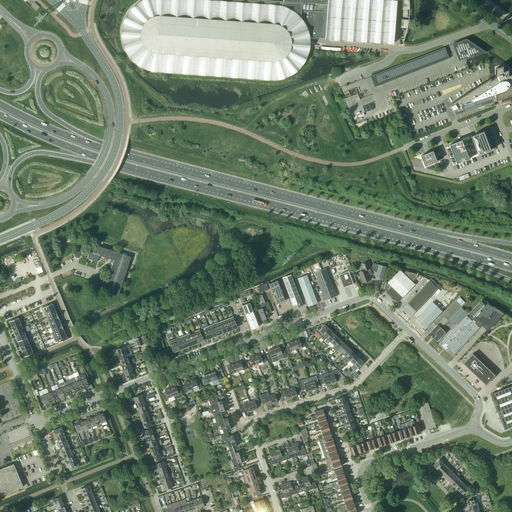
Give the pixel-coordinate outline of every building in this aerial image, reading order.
[(156,71),(269,80),(272,80),(275,79),(278,79),(281,79),(287,77),(289,75),(292,74),(294,72),(297,70),(299,68),(301,66),(303,64),(304,61),(306,59),(307,56),(308,53),(309,51),(309,48),(309,45),(310,42),(309,39),(309,37),(325,38),(325,39),(382,43),(393,44),(393,41),(396,0),(397,1),(397,0),(140,0),(138,1),(136,3),(133,5),(131,7),(129,9),(127,11),(126,14),(124,16),(123,19),(122,22),(121,25),(121,28),(120,30),(120,33),(120,36),(121,39),(121,42),(122,45),(123,48),(124,50),(126,53),(127,55),(132,60),(134,62),(137,64),(139,66),(142,67),(144,69),(147,70),(150,70),(153,71),(156,71)] [(35,3),(31,6),(36,11),(40,7),(35,3)] [(401,19),(400,25),(400,28),(407,28),(407,25),(408,19),(401,19)] [(467,38),(453,44),(459,59),(459,60),(468,58),(487,52),(482,48),(467,39),(467,38)] [(371,76),(375,87),(450,58),(445,47),(371,76)] [(511,73),(510,74),(510,69),(504,70),(504,65),(496,68),(496,77),(492,80),(491,78),(450,104),(451,106),(450,106),(452,109),(453,109),(454,114),(508,96),(509,96),(510,95),(511,95),(511,94),(511,73)] [(364,105),(366,112),(375,108),(372,102),(364,105)] [(472,136),(479,154),(479,155),(492,150),(485,131),(472,136)] [(450,144),(458,163),(470,158),(463,139),(450,144)] [(422,155),(426,166),(438,161),(434,150),(422,155)] [(80,240),(76,253),(74,253),(76,258),(80,256),(85,242),(80,240)] [(106,257),(114,260),(105,286),(113,289),(112,292),(118,294),(128,263),(130,264),(133,256),(123,252),(123,254),(95,245),(92,253),(89,252),(87,258),(97,262),(98,258),(105,260),(106,257)] [(372,273),(370,268),(371,268),(369,261),(362,264),(364,270),(359,272),(363,282),(371,279),(369,274),(372,273)] [(387,266),(379,264),(377,272),(376,277),(384,279),(387,266)] [(326,300),(328,299),(337,296),(326,268),(315,272),(319,283),(326,300)] [(387,292),(395,299),(398,302),(416,284),(413,282),(416,278),(417,273),(406,271),(404,273),(400,269),(388,282),(387,283),(387,284),(386,285),(386,286),(386,287),(386,288),(386,289),(388,290),(387,291),(387,292)] [(344,287),(354,284),(349,271),(339,275),(344,287)] [(298,307),(303,305),(291,274),(283,277),(293,305),(297,304),(298,307)] [(297,278),(308,306),(318,302),(307,274),(297,278)] [(277,304),(286,300),(278,280),(269,283),(273,294),(272,295),(275,303),(276,303),(277,304)] [(412,316),(416,311),(417,311),(439,288),(430,280),(408,303),(403,308),(412,316)] [(237,295),(241,304),(245,302),(244,298),(251,295),(249,290),(237,295)] [(457,301),(462,306),(465,303),(460,297),(457,301)] [(441,345),(444,348),(446,350),(447,350),(446,349),(447,347),(454,354),(480,328),(472,321),(474,319),(477,322),(478,320),(488,330),(505,313),(498,309),(482,299),(482,300),(468,314),(470,316),(469,317),(467,316),(442,342),(444,344),(442,345),(441,344),(441,345)] [(261,308),(258,309),(262,320),(270,317),(268,313),(272,312),(267,301),(267,302),(263,303),(261,304),(260,305),(261,308)] [(416,319),(416,320),(425,329),(442,311),(433,302),(416,319)] [(52,303),(43,307),(45,312),(54,308),(52,303)] [(258,327),(259,327),(249,303),(242,305),(251,329),(258,327)] [(467,312),(462,307),(450,319),(456,325),(467,312)] [(54,308),(45,312),(48,317),(56,313),(54,308)] [(56,313),(48,317),(50,322),(58,318),(56,313)] [(233,316),(228,318),(232,329),(237,327),(233,316)] [(18,317),(9,321),(11,326),(20,323),(18,317)] [(58,318),(50,322),(52,327),(61,323),(58,318)] [(228,318),(223,320),(227,331),(232,329),(228,318)] [(223,320),(218,322),(222,333),(227,331),(223,320)] [(218,322),(213,324),(217,335),(222,333),(218,322)] [(20,323),(11,326),(14,331),(22,328),(20,323)] [(61,323),(52,327),(54,332),(63,328),(61,323)] [(208,326),(212,337),(217,335),(213,324),(208,326)] [(322,334),(328,328),(324,324),(320,329),(318,327),(315,331),(320,336),(322,334)] [(429,333),(434,338),(437,341),(446,332),(438,324),(429,333)] [(202,328),(207,339),(212,337),(208,326),(202,328)] [(22,328),(14,331),(16,336),(25,332),(22,328)] [(63,328),(54,332),(56,337),(65,333),(63,328)] [(332,332),(328,328),(322,334),(320,336),(324,340),(332,332)] [(199,329),(194,331),(195,333),(198,342),(204,340),(199,329)] [(25,332),(16,336),(18,341),(27,337),(25,332)] [(328,344),(330,342),(336,335),(332,332),(324,340),(324,341),(328,344)] [(65,333),(56,337),(58,342),(67,338),(65,333)] [(189,333),(184,335),(188,346),(194,344),(190,335),(189,333)] [(195,333),(190,335),(194,344),(198,342),(195,333)] [(184,335),(179,337),(180,339),(183,348),(188,346),(184,335)] [(340,339),(336,335),(330,342),(334,345),(340,339)] [(27,337),(18,341),(20,346),(29,342),(27,337)] [(299,338),(293,340),(296,349),(302,347),(302,348),(305,346),(303,340),(300,341),(299,338)] [(174,339),(169,341),(173,352),(178,350),(175,341),(174,339)] [(180,339),(175,341),(178,350),(183,348),(180,339)] [(338,349),(344,343),(340,339),(334,345),(332,348),(336,351),(338,349)] [(296,349),(293,340),(288,342),(289,345),(286,346),(288,353),(291,352),(291,351),(296,349)] [(29,342),(20,346),(22,351),(31,347),(29,342)] [(348,347),(344,343),(338,349),(342,353),(348,347)] [(118,354),(131,350),(130,348),(125,349),(124,346),(116,349),(118,354)] [(279,346),(274,348),(278,360),(287,357),(283,347),(280,348),(279,346)] [(31,347),(22,351),(24,356),(33,353),(31,347)] [(342,353),(346,357),(352,350),(348,347),(342,353)] [(270,363),(278,360),(274,348),(268,350),(269,353),(267,354),(270,363)] [(119,359),(127,357),(127,354),(131,352),(131,350),(118,354),(119,359)] [(356,354),(352,350),(346,357),(344,359),(347,363),(350,360),(356,354)] [(260,353),(254,355),(258,364),(263,362),(263,363),(266,361),(264,355),(261,356),(260,353)] [(495,375),(473,353),(464,363),(486,384),(495,375)] [(350,360),(354,364),(359,358),(356,354),(350,360)] [(252,366),(258,364),(254,355),(249,357),(250,360),(247,361),(250,368),(253,367),(252,366)] [(363,362),(359,358),(354,364),(358,368),(363,362)] [(123,370),(131,367),(130,364),(135,363),(134,360),(121,365),(123,370)] [(240,361),(235,363),(238,371),(243,369),(244,370),(247,369),(244,362),(241,363),(240,361)] [(233,373),(238,371),(235,363),(229,365),(230,368),(228,369),(230,375),(233,374),(233,373)] [(327,373),(328,376),(331,384),(337,382),(336,379),(341,378),(340,372),(337,369),(327,373)] [(137,370),(125,375),(126,380),(134,377),(133,374),(138,373),(137,370)] [(214,371),(209,373),(212,381),(218,379),(218,380),(221,379),(218,372),(215,373),(214,371)] [(207,383),(212,381),(209,373),(204,375),(205,377),(202,379),(204,385),(207,384),(207,383)] [(331,384),(328,376),(327,373),(319,376),(319,377),(322,384),(325,383),(326,386),(331,384)] [(79,375),(84,388),(89,386),(86,378),(83,379),(81,374),(79,375)] [(78,381),(76,382),(79,390),(84,388),(79,375),(77,376),(78,381)] [(307,379),(308,382),(311,391),(317,389),(316,386),(319,385),(317,378),(314,379),(313,377),(307,379)] [(71,378),(69,379),(74,392),(79,390),(76,382),(73,383),(71,378)] [(195,378),(189,380),(193,389),(198,386),(198,387),(201,386),(199,380),(196,381),(195,378)] [(68,385),(66,386),(69,394),(74,392),(69,379),(67,380),(68,385)] [(306,392),(311,391),(308,382),(303,384),(302,379),(298,380),(302,391),(305,390),(306,392)] [(187,391),(193,389),(189,380),(184,382),(185,385),(182,386),(185,393),(188,392),(187,391)] [(61,382),(59,383),(64,396),(69,394),(66,386),(63,387),(61,382)] [(58,389),(56,390),(59,398),(64,396),(59,383),(57,384),(58,389)] [(294,387),(289,389),(292,397),(297,395),(296,393),(299,392),(297,385),(294,386),(294,387)] [(504,430),(505,430),(511,427),(511,385),(490,394),(504,430)] [(51,386),(49,387),(54,400),(59,398),(56,390),(53,391),(51,386)] [(175,386),(170,388),(173,396),(175,399),(183,396),(179,387),(176,388),(175,386)] [(48,393),(46,394),(49,402),(54,400),(49,387),(47,388),(48,393)] [(168,398),(173,396),(170,388),(165,390),(166,392),(162,394),(165,401),(169,400),(168,398)] [(292,397),(289,389),(283,390),(283,389),(280,390),(282,397),(285,396),(286,399),(292,397)] [(49,402),(46,394),(43,395),(41,391),(38,392),(44,404),(49,402)] [(274,393),(269,395),(272,404),(277,402),(276,399),(279,398),(277,391),(274,392),(274,393)] [(266,405),(272,404),(269,395),(268,392),(259,395),(262,404),(265,403),(266,405)] [(135,402),(148,398),(147,396),(142,397),(141,394),(133,397),(135,402)] [(211,410),(227,404),(226,399),(218,402),(217,399),(222,397),(221,394),(215,396),(216,398),(209,400),(211,405),(209,406),(211,410)] [(336,399),(338,404),(351,400),(350,398),(347,399),(347,398),(346,397),(345,397),(345,396),(336,399)] [(135,402),(137,407),(145,405),(144,402),(149,400),(148,398),(135,402)] [(255,400),(249,402),(252,410),(257,408),(257,406),(259,405),(257,398),(254,399),(255,400)] [(246,412),(252,410),(249,402),(248,400),(243,401),(243,400),(239,401),(243,410),(245,409),(246,412)] [(340,409),(348,407),(347,404),(352,402),(351,400),(338,404),(340,409)] [(215,418),(222,415),(221,412),(229,409),(227,404),(211,410),(212,413),(213,413),(215,418)] [(138,413),(140,418),(148,415),(147,412),(152,411),(151,408),(138,413)] [(311,419),(324,414),(322,409),(314,412),(315,415),(311,416),(311,419)] [(343,420),(351,417),(351,414),(355,413),(354,410),(342,414),(343,420)] [(100,412),(97,413),(101,423),(106,421),(103,413),(100,414),(100,412)] [(96,416),(93,417),(97,425),(98,429),(103,427),(101,423),(97,413),(95,414),(96,416)] [(216,427),(221,425),(233,421),(231,416),(223,419),(222,415),(215,418),(216,422),(215,423),(216,427)] [(92,427),(97,425),(93,417),(91,418),(90,416),(88,417),(92,427)] [(86,420),(84,421),(87,429),(92,427),(88,417),(86,418),(86,420)] [(142,423),(144,428),(152,425),(151,422),(155,421),(155,418),(142,423)] [(315,429),(328,425),(326,419),(318,422),(313,424),(315,429)] [(82,431),(87,429),(84,421),(81,422),(81,420),(78,421),(82,431)] [(358,420),(345,425),(347,430),(355,427),(354,424),(359,423),(358,420)] [(411,421),(416,434),(421,432),(418,424),(415,425),(414,420),(411,421)] [(77,423),(74,425),(77,433),(82,431),(78,421),(76,422),(77,423)] [(223,434),(228,432),(227,429),(235,426),(233,421),(221,425),(223,434)] [(406,423),(408,428),(410,436),(416,434),(411,421),(409,422),(406,423)] [(410,436),(408,428),(406,423),(403,424),(401,425),(405,437),(410,436)] [(54,436),(63,431),(61,427),(53,430),(54,433),(53,433),(54,436)] [(400,439),(398,431),(395,432),(393,427),(391,428),(395,441),(400,439)] [(152,431),(151,428),(143,430),(145,436),(158,432),(157,429),(152,431)] [(318,439),(331,435),(329,430),(321,432),(322,435),(317,437),(318,439)] [(56,437),(57,440),(65,436),(63,431),(54,436),(55,438),(56,437)] [(390,443),(387,434),(384,435),(383,431),(380,431),(385,444),(390,443)] [(147,441),(155,438),(154,435),(159,434),(158,432),(145,436),(147,441)] [(222,444),(226,442),(238,438),(237,433),(229,436),(228,432),(223,434),(224,434),(220,435),(222,440),(221,440),(222,444)] [(374,448),(379,446),(377,438),(374,439),(372,434),(370,435),(374,448)] [(320,444),(333,440),(331,435),(318,439),(319,441),(320,444)] [(57,445),(67,441),(65,436),(57,440),(58,442),(57,443),(57,445)] [(229,451),(233,449),(232,446),(240,443),(238,438),(226,442),(229,451)] [(364,451),(369,449),(367,441),(364,442),(362,438),(360,438),(364,451)] [(322,449),(334,445),(333,440),(320,444),(321,447),(322,449)] [(60,447),(61,449),(69,446),(67,441),(57,445),(58,447),(60,447)] [(354,455),(359,453),(356,445),(354,446),(352,441),(349,442),(354,455)] [(150,451),(158,449),(157,446),(162,444),(161,442),(148,446),(150,451)] [(296,443),(291,444),(295,456),(295,457),(306,454),(304,448),(301,449),(301,450),(299,450),(296,443)] [(287,459),(295,456),(291,444),(286,446),(289,454),(287,454),(285,455),(287,459)] [(323,454),(336,450),(334,445),(322,449),(322,452),(323,452),(323,454)] [(61,454),(71,450),(69,446),(61,449),(62,452),(60,452),(61,454)] [(279,448),(274,450),(278,462),(287,459),(285,455),(282,456),(279,448)] [(232,459),(244,455),(242,450),(235,453),(233,449),(229,451),(232,459)] [(64,456),(65,459),(73,455),(71,450),(61,454),(62,457),(64,456)] [(269,465),(278,462),(274,450),(269,451),(272,459),(268,461),(269,465)] [(325,460),(338,455),(336,450),(323,454),(324,457),(325,460)] [(152,456),(154,462),(162,459),(161,456),(165,454),(165,452),(152,456)] [(64,462),(65,464),(75,460),(73,455),(65,459),(66,461),(64,462)] [(232,467),(233,470),(240,468),(238,463),(246,460),(244,455),(232,459),(231,460),(233,467),(232,467)] [(331,463),(340,460),(338,455),(325,460),(326,464),(331,462),(331,463)] [(436,470),(444,462),(440,459),(434,465),(436,467),(435,468),(436,470)] [(75,460),(65,464),(66,466),(68,466),(69,468),(71,467),(72,469),(80,466),(77,460),(75,460)] [(329,470),(341,466),(340,460),(331,463),(331,462),(326,464),(328,467),(328,470),(329,470)] [(164,464),(163,461),(155,463),(157,469),(170,464),(172,463),(172,461),(164,464)] [(439,471),(441,472),(447,466),(444,462),(436,470),(438,472),(439,471)] [(0,495),(23,486),(13,463),(0,468),(0,495)] [(159,474),(167,471),(166,468),(171,467),(170,464),(157,469),(159,474)] [(447,466),(441,472),(443,474),(442,476),(444,477),(451,470),(447,466)] [(243,470),(245,476),(254,473),(252,467),(243,470)] [(344,473),(342,468),(334,470),(331,471),(332,474),(330,475),(331,477),(344,473)] [(451,470),(444,477),(445,479),(446,478),(448,480),(455,473),(451,470)] [(254,473),(245,476),(242,477),(244,482),(246,481),(255,478),(254,473)] [(451,484),(458,477),(455,473),(448,480),(450,481),(449,483),(451,484)] [(162,484),(170,481),(169,479),(174,477),(173,475),(161,479),(162,484)] [(307,476),(302,478),(306,490),(306,491),(317,488),(315,482),(312,483),(310,484),(307,476)] [(456,487),(462,480),(458,477),(451,484),(453,486),(454,485),(456,487)] [(246,481),(248,487),(257,484),(255,478),(246,481)] [(300,487),(296,489),(298,493),(306,490),(302,478),(297,479),(300,487)] [(334,487),(347,483),(345,478),(337,481),(338,484),(334,485),(334,487)] [(456,490),(458,492),(466,484),(462,480),(456,487),(457,489),(456,490)] [(170,481),(162,484),(164,489),(166,489),(177,485),(176,483),(171,484),(170,481)] [(290,482),(285,483),(289,496),(298,493),(296,489),(293,490),(290,482)] [(280,499),(289,496),(285,483),(280,485),(283,493),(279,494),(280,499)] [(250,492),(259,489),(257,484),(248,487),(250,492)] [(466,484),(458,492),(460,493),(461,492),(463,494),(469,488),(466,484)] [(81,491),(81,494),(91,490),(89,485),(81,488),(82,491),(81,491)] [(338,498),(351,493),(349,488),(341,491),(342,494),(337,495),(338,498)] [(259,489),(250,492),(252,498),(261,495),(259,489)] [(85,498),(93,494),(91,490),(81,494),(82,496),(84,495),(85,498)] [(84,501),(85,503),(95,499),(93,494),(85,498),(86,500),(84,501)] [(52,499),(54,504),(62,501),(61,498),(63,498),(62,495),(52,499)] [(88,505),(89,507),(97,504),(95,499),(85,503),(86,505),(88,505)] [(180,500),(184,511),(187,511),(189,511),(190,511),(186,502),(187,502),(186,499),(180,500)] [(199,509),(196,499),(191,500),(194,509),(196,508),(197,509),(199,509)] [(341,508),(354,504),(352,499),(344,501),(345,504),(340,506),(341,508)] [(176,502),(178,511),(184,511),(180,500),(176,502)] [(253,503),(255,508),(264,505),(262,500),(253,503)] [(54,504),(56,509),(66,505),(65,503),(63,503),(62,501),(54,504)]
